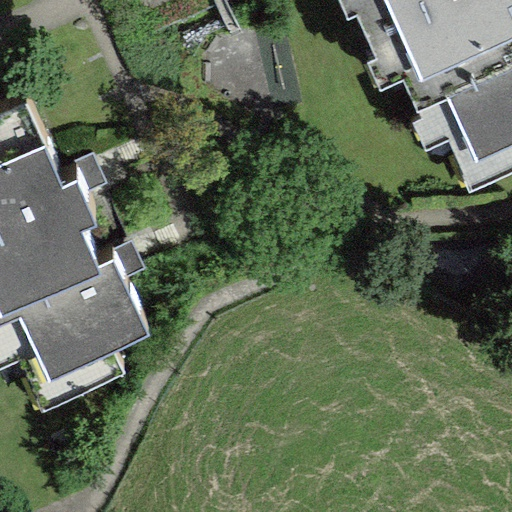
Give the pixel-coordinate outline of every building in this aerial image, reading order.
[(511,0),(377,0),(378,0),(413,84),(511,42),(511,0)] [(511,42),(413,84),(440,148),(465,138),(487,190),(511,178),(511,42)] [(23,80),(0,90),(0,117),(34,102),(23,80)] [(106,170),(89,178),(51,95),(0,118),(0,287),(13,315),(38,303),(130,261),(130,260),(112,221),(126,214),(106,170)] [(130,261),(38,303),(72,378),(175,331),(141,256),(130,261)]
